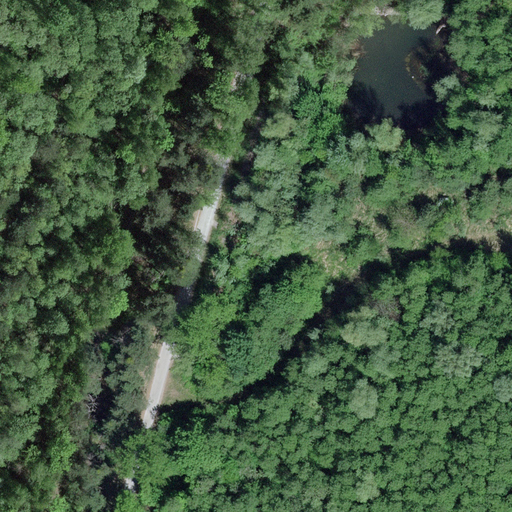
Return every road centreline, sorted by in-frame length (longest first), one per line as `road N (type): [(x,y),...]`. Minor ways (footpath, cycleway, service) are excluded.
road 1 (track): [(125,511),(263,0)]
road 2 (track): [(158,389),(211,406),(253,396),(304,351),(344,291),(397,262),(462,243),(511,241)]
